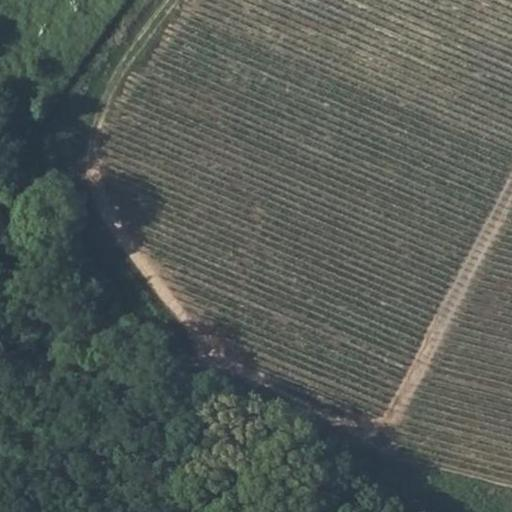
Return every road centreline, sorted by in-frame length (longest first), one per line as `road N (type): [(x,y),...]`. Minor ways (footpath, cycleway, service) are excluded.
road 1 (track): [(511,197),(428,366),(369,440)]
road 2 (track): [(206,366),(369,440)]
road 3 (track): [(369,440),(511,486)]
